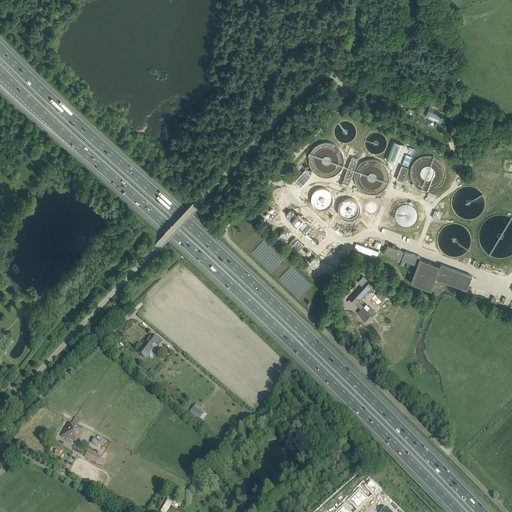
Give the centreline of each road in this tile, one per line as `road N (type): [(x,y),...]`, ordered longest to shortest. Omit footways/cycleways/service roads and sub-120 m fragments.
road 1 (motorway): [(482,511),(0,50)]
road 2 (motorway): [(0,73),(341,389),(460,511)]
road 3 (unclassified): [(504,511),(226,236),(226,225),(333,112),(346,95),(344,82)]
road 4 (unclassified): [(0,412),(317,76),(344,82)]
road 5 (residential): [(0,433),(141,305)]
road 6 (residential): [(131,511),(0,443)]
